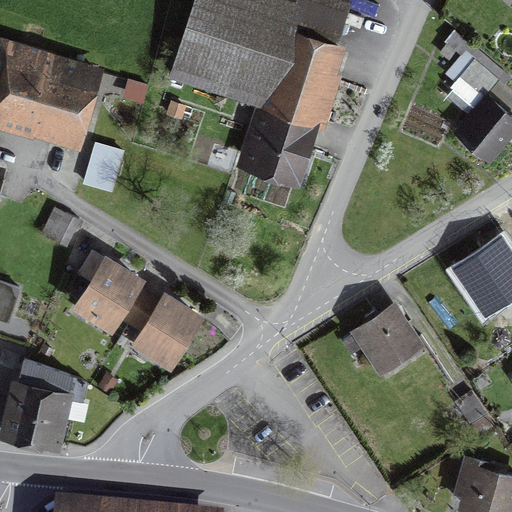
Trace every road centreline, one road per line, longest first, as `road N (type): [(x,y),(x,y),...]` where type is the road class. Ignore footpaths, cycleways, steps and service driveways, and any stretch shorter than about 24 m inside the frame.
road 1 (residential): [(320,305),(319,257),(332,211),(421,0)]
road 2 (tertiary): [(138,476),(156,425),(320,305)]
road 3 (tertiary): [(320,305),(500,196)]
road 4 (secondary): [(311,511),(138,476)]
